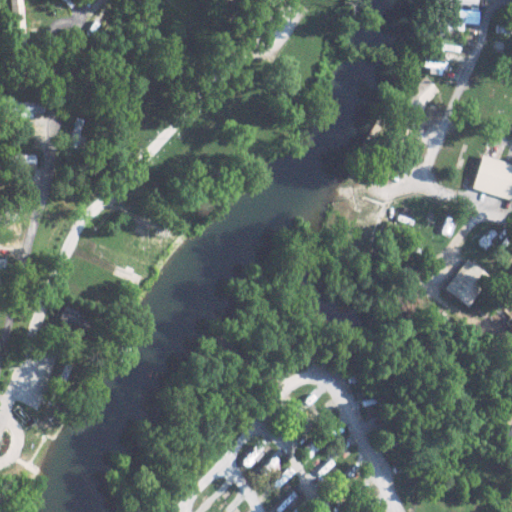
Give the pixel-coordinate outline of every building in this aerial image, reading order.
[(22,39),(20,0),(6,0),(8,40),(22,39)] [(476,23),(477,10),(450,8),(450,3),(436,2),(435,36),(444,36),(445,29),(462,30),(463,22),(476,23)] [(511,32),(511,23),(494,23),(494,32),(511,32)] [(356,26),(367,28),(365,39),(354,37),(356,26)] [(21,64),(36,64),(35,50),(20,51),(21,64)] [(416,115),(439,90),(423,75),(400,100),(416,115)] [(42,111),(41,101),(0,101),(0,112),(42,111)] [(34,162),(34,153),(3,154),(3,163),(34,162)] [(511,201),(470,187),(481,155),(511,164),(511,201)] [(198,258),(191,251),(213,233),(219,240),(198,258)] [(464,258),(488,275),(467,304),(443,288),(464,258)] [(511,328),(490,302),(498,295),(511,310),(511,328)] [(80,332),(97,336),(101,317),(62,308),(60,320),(81,325),(80,332)] [(120,345),(130,351),(121,365),(112,359),(120,345)] [(355,383),(379,381),(380,390),(356,392),(355,383)] [(303,401),(320,384),(326,391),(310,408),(303,401)] [(362,402),(386,400),(387,410),(363,412),(362,402)] [(314,419),(330,403),(337,409),(320,426),(314,419)] [(282,421),(299,404),(305,410),(289,427),(282,421)] [(368,422),(392,420),(393,430),(369,432),(368,422)] [(322,439),(338,422),(345,428),(328,445),(322,439)] [(511,443),(502,433),(511,423),(511,443)] [(292,441),(308,424),(315,430),(298,447),(292,441)] [(238,466),(262,435),(269,441),(245,471),(238,466)] [(328,454),(345,437),(352,444),(335,461),(328,454)] [(300,458),(317,441),(323,448),(307,465),(300,458)] [(380,450),(404,448),(404,457),(380,459),(380,450)] [(248,482),(272,451),(279,457),(255,488),(248,482)] [(307,476),(324,459),(330,466),(314,483),(307,476)] [(340,477),(357,460),(364,466),(347,483),(340,477)] [(258,495),(282,464),(290,470),(266,500),(258,495)] [(386,467),(410,465),(411,474),(387,476),(386,467)] [(350,493),(367,476),(373,482),(357,499),(350,493)] [(211,495),(228,478),(234,484),(217,501),(211,495)] [(268,511),(267,511),(291,481),(298,487),(278,511),(268,511)] [(321,501),(338,484),(344,491),(327,508),(321,501)] [(221,511),(237,495),(244,502),(234,511),(221,511)] [(191,511),(207,496),(213,502),(203,511),(191,511)] [(360,511),(376,496),(383,502),(373,511),(360,511)] [(287,511),(299,498),(306,503),(299,511),(287,511)] [(337,511),(346,503),(352,510),(350,511),(337,511)]
